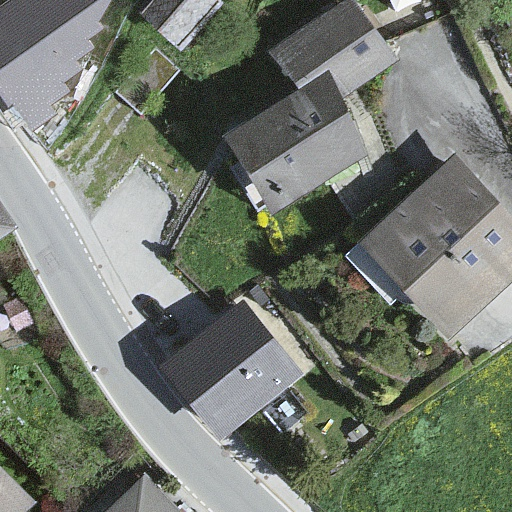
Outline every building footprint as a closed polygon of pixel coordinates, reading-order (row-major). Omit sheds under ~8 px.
[(138,0),(0,0),(0,74),(14,97),(147,14),(138,0)] [(203,0),(162,0),(139,26),(183,63),(222,15),(203,0)] [(220,133),(263,213),(375,172),(340,112),(392,65),(356,9),(261,57),(288,94),(220,133)] [(511,230),(452,170),(350,258),(445,351),(511,286),(511,230)] [(0,253),(11,246),(0,227),(0,253)] [(223,430),(297,371),(238,298),(164,357),(223,430)] [(0,464),(0,511),(21,511),(34,500),(0,464)] [(107,511),(178,511),(146,477),(107,511)]
